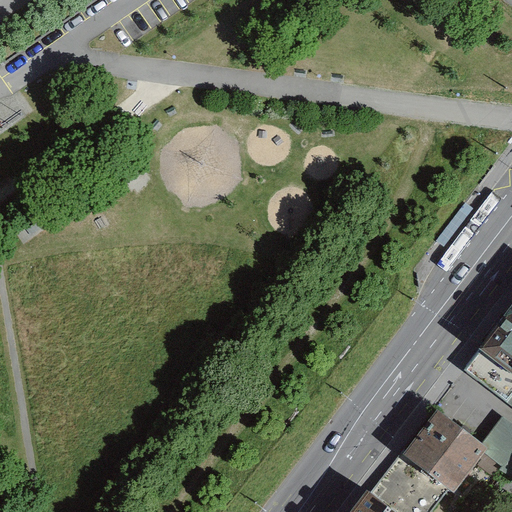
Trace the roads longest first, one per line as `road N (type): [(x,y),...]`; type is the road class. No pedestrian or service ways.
road 1 (secondary): [(301,511),(511,227)]
road 2 (residential): [(136,0),(0,88)]
